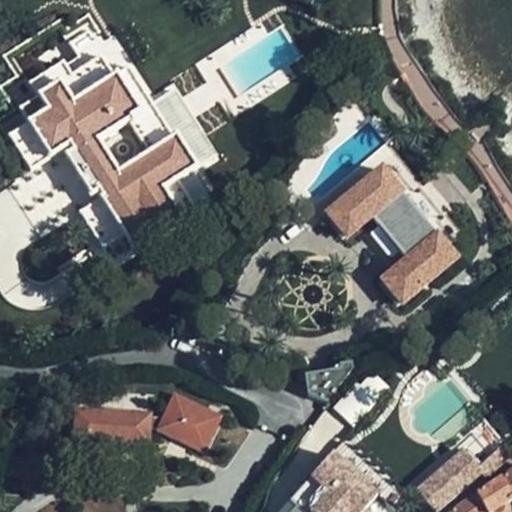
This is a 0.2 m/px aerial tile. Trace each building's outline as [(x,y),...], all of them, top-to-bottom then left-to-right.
[(102,63),(87,72),(99,90),(114,81),(102,63)] [(87,73),(74,81),(66,68),(31,91),(39,103),(22,115),(33,132),(16,144),(35,173),(69,150),(103,201),(82,215),(106,250),(101,254),(111,269),(183,222),(164,194),(178,185),(195,174),(152,108),(138,118),(114,81),(99,91),(87,73)] [(129,71),(114,81),(139,118),(153,109),(129,71)] [(431,233),(407,204),(401,193),(392,184),(382,173),(378,177),(358,192),(328,217),(348,242),(375,221),(408,261),(382,283),(402,308),(457,264),(447,252),(444,246),(440,241),(431,233)] [(358,192),(378,177),(375,174),(356,190),(358,192)] [(425,190),(413,199),(398,181),(392,184),(401,193),(407,204),(431,233),(440,241),(444,246),(447,252),(453,248),(437,228),(449,219),(425,190)] [(165,195),(183,222),(197,213),(178,186),(165,195)] [(302,377),(307,402),(324,409),(326,405),(353,377),(352,368),(302,377)] [(380,402),(353,377),(326,405),(353,430),(380,402)] [(166,422),(211,443),(221,423),(175,401),(167,419),(166,422)] [(124,422),(124,417),(124,412),(103,411),(103,416),(103,422),(124,422)] [(150,439),(151,418),(124,417),(124,422),(103,422),(103,416),(76,414),(74,444),(105,446),(105,440),(121,441),(120,446),(144,447),(145,439),(150,439)] [(151,418),(150,433),(157,437),(162,428),(166,422),(167,419),(152,414),(151,418)] [(166,422),(162,428),(207,451),(211,443),(166,422)] [(494,474),(509,461),(499,450),(477,470),(464,455),(418,493),(432,511),(438,511),(481,475),(494,474)] [(304,493),(288,511),(387,511),(332,461),(312,483),(304,478),(296,487),(304,493)] [(511,475),(499,485),(511,505),(511,475)] [(475,500),(482,511),(505,511),(511,508),(511,505),(499,485),(475,500)] [(482,511),(475,500),(458,509),(454,511),(482,511)]
